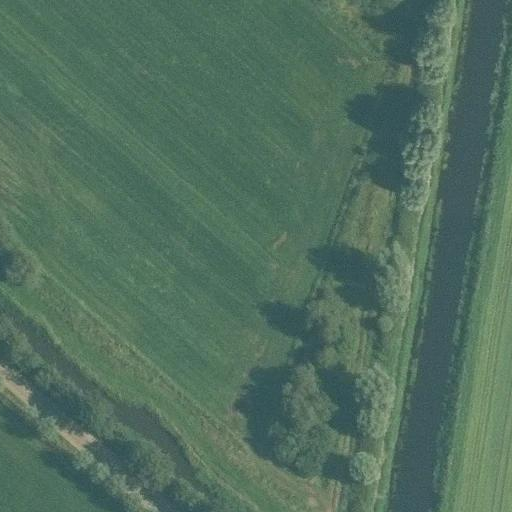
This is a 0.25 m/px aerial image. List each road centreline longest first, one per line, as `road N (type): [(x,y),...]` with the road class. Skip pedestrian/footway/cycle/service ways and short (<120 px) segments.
road 1 (track): [(323,511),(252,439),(251,402),(384,68),(403,0)]
road 2 (unclassified): [(164,511),(0,370)]
